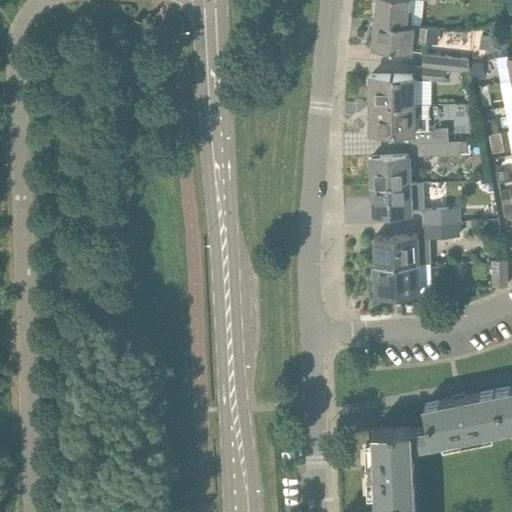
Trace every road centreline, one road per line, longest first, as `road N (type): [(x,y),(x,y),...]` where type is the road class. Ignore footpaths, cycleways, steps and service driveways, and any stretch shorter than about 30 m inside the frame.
road 1 (secondary): [(239,511),(209,0)]
road 2 (residential): [(316,334),(312,237),(331,0)]
road 3 (residential): [(316,334),(459,323),(511,303)]
road 4 (residential): [(321,511),(316,334)]
